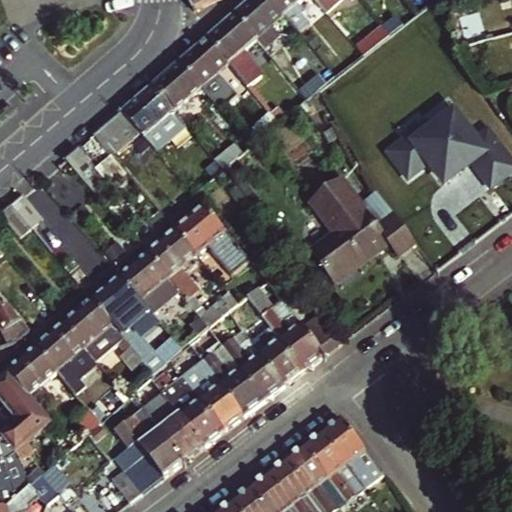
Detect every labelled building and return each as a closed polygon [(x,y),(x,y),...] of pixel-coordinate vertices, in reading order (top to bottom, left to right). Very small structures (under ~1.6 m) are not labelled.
[(190,0),(189,16),(218,0),(190,0)] [(267,0),(254,0),(235,16),(258,43),(285,20),(267,0)] [(307,0),(267,0),(285,20),(292,28),(300,38),(310,29),(298,15),(301,13),(297,9),(307,0)] [(315,0),(329,16),(345,2),(347,0),(315,0)] [(248,51),(258,43),(235,16),(217,32),(208,40),(230,67),(250,90),(268,74),(248,51)] [(300,38),(292,28),(286,32),(299,47),(304,42),(300,38)] [(359,51),(366,59),(393,38),(386,29),(359,51)] [(222,74),(230,67),(208,40),(180,65),(202,91),(220,112),(240,95),(222,74)] [(175,115),(202,91),(180,65),(153,89),(175,115)] [(183,136),(189,131),(183,124),(175,115),(153,89),(123,115),(142,137),(159,156),(183,136)] [(94,140),(113,162),(142,137),(123,115),(94,140)] [(204,131),(191,117),(183,124),(189,131),(195,138),(204,131)] [(493,192),(511,177),(511,165),(491,137),(479,146),(476,142),(461,121),(441,136),(421,151),(408,149),(395,159),(412,183),(433,168),(436,172),(449,190),(465,178),(463,176),(471,170),(473,172),(477,170),(493,192)] [(421,151),(441,136),(432,125),(388,158),(411,190),(436,172),(433,168),(412,183),(395,159),(408,149),(421,151)] [(183,136),(190,143),(195,138),(189,131),(183,136)] [(476,142),(479,146),(491,137),(511,165),(511,177),(493,192),(477,170),(473,172),(492,198),(511,183),(511,158),(492,131),(476,142)] [(100,177),(79,153),(67,164),(87,188),(100,177)] [(416,247),(377,196),(361,208),(340,181),(310,205),(333,237),(310,255),(335,289),(389,247),(399,260),(416,247)] [(13,209),(31,231),(43,220),(25,199),(13,209)] [(13,209),(3,217),(22,239),(31,231),(13,209)] [(251,264),(204,209),(174,234),(196,260),(205,253),(230,282),(251,264)] [(196,260),(174,234),(146,258),(168,284),(196,260)] [(168,284),(146,258),(121,280),(149,314),(152,317),(178,295),(175,291),(168,284)] [(149,314),(121,280),(93,303),(115,329),(121,337),(133,351),(138,347),(126,333),(149,314)] [(210,333),(238,310),(227,297),(205,316),(180,287),(175,291),(178,295),(202,324),(210,333)] [(327,358),(304,330),(283,306),(273,314),(258,294),(246,303),(262,322),(280,343),(305,374),(327,358)] [(115,329),(93,303),(64,328),(86,354),(115,329)] [(0,328),(14,346),(16,346),(25,338),(30,333),(8,308),(0,310),(0,328)] [(319,319),(304,330),(327,358),(342,347),(319,319)] [(262,322),(255,328),(273,349),(280,343),(262,322)] [(192,332),(200,341),(210,333),(202,324),(192,332)] [(86,354),(64,328),(36,351),(59,377),(86,354)] [(305,374),(280,343),(273,349),(255,328),(244,336),(261,358),(286,388),(298,379),(305,374)] [(221,347),(210,333),(200,341),(190,349),(201,363),(221,347)] [(137,374),(146,366),(133,351),(121,337),(116,342),(128,356),(124,359),(137,374)] [(286,388),(261,358),(252,366),(235,344),(225,352),(266,403),(286,388)] [(175,345),(148,368),(158,381),(164,375),(173,368),(171,365),(181,357),(184,355),(175,345)] [(8,375),(31,401),(59,377),(36,351),(8,375)] [(266,403),(225,352),(205,367),(246,419),(266,403)] [(171,365),(173,368),(182,379),(192,371),(181,357),(171,365)] [(246,419),(205,367),(185,382),(225,435),(246,419)] [(8,375),(0,381),(0,402),(20,426),(11,433),(24,449),(52,426),(31,401),(8,375)] [(225,435),(185,382),(175,389),(164,375),(158,381),(154,384),(181,419),(205,450),(225,435)] [(64,384),(76,398),(82,393),(70,379),(64,384)] [(89,439),(102,428),(76,398),(64,384),(59,389),(70,403),(64,408),(89,439)] [(145,413),(163,434),(186,464),(205,450),(181,419),(174,425),(157,404),(145,413)] [(145,413),(138,419),(154,441),(163,434),(145,413)] [(138,444),(147,456),(166,480),(186,464),(163,434),(154,441),(138,419),(125,428),(138,444)] [(344,421),(323,436),(364,493),(384,478),(344,421)] [(0,441),(0,462),(3,461),(24,449),(11,433),(2,440),(3,441),(0,441)] [(364,493),(323,436),(306,449),(348,505),(364,493)] [(126,473),(137,464),(147,456),(138,444),(117,460),(126,473)] [(3,461),(0,462),(0,484),(7,483),(21,472),(17,468),(30,456),(24,449),(3,461)] [(339,511),(348,505),(306,449),(287,463),(324,511),(339,511)] [(147,456),(137,464),(155,489),(166,480),(147,456)] [(324,511),(287,463),(270,476),(297,511),(324,511)] [(155,489),(137,464),(126,473),(144,497),(155,489)] [(7,483),(0,484),(0,511),(8,508),(28,491),(42,479),(44,478),(38,471),(26,480),(21,472),(7,483)] [(144,497),(126,473),(114,483),(131,507),(144,497)] [(297,511),(270,476),(253,489),(269,511),(297,511)] [(58,497),(42,479),(28,491),(38,502),(45,510),(58,497)] [(269,511),(253,489),(234,503),(241,511),(269,511)] [(0,511),(25,511),(38,502),(28,491),(8,508),(0,511)] [(241,511),(234,503),(221,511),(241,511)]
